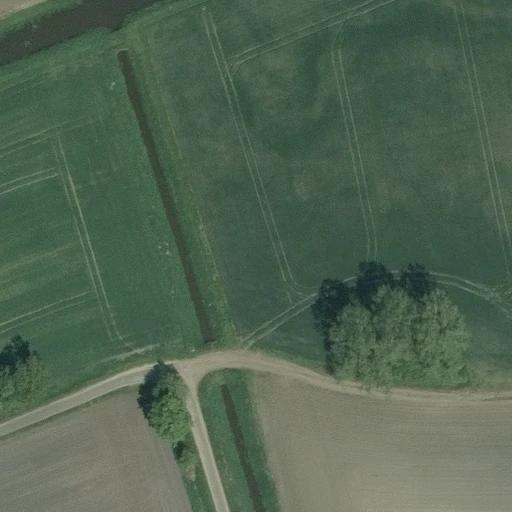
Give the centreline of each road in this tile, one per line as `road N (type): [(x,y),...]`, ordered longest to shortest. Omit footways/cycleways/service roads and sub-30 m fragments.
road 1 (track): [(511,368),(188,364),(151,380)]
road 2 (residential): [(219,511),(180,394),(159,379),(0,437)]
